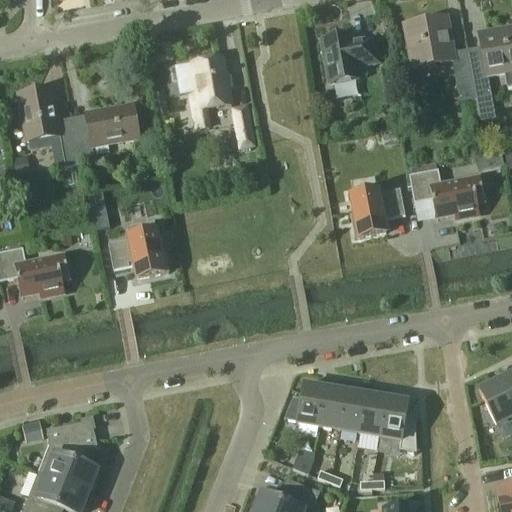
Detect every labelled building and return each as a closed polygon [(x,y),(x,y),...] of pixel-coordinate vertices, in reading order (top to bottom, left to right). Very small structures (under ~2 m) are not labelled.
[(411,71),(452,64),(455,63),(454,55),(447,20),(403,28),(411,71)] [(485,71),(470,74),(475,102),(479,124),(495,121),(491,99),(488,80),(504,77),(507,91),(511,90),(511,30),(478,37),(481,50),(485,71)] [(328,88),(359,82),(357,70),(378,67),(374,41),(352,45),(351,38),(320,43),(328,88)] [(232,108),(224,61),(189,67),(189,66),(174,69),(179,98),(190,96),(191,97),(196,132),(208,130),(206,112),(232,108)] [(470,74),(454,77),(460,105),(475,102),(470,74)] [(65,171),(80,168),(71,121),(58,124),(52,92),(18,98),(27,145),(59,139),(65,171)] [(86,119),(71,121),(80,168),(95,165),(92,151),(139,143),(133,109),(86,117),(86,119)] [(256,151),(249,109),(247,109),(232,111),(230,114),(238,153),(240,155),(255,152),(256,151)] [(503,170),(501,156),(474,161),(477,175),(503,170)] [(438,175),(410,181),(416,208),(431,205),(435,223),(455,219),(455,223),(479,218),(477,209),(485,207),(480,181),(441,189),(438,175)] [(376,195),(351,200),(355,219),(351,220),(355,242),(385,236),(381,220),(389,218),(390,222),(404,219),(399,194),(377,198),(376,195)] [(107,216),(92,219),(96,234),(110,231),(107,216)] [(130,244),(108,248),(109,252),(113,272),(127,269),(126,265),(133,263),(137,280),(167,274),(162,252),(158,253),(153,226),(127,231),(130,244)] [(224,242),(233,267),(257,258),(247,233),(224,242)] [(22,252),(0,256),(0,284),(17,282),(21,301),(40,297),(41,301),(66,296),(64,284),(67,283),(62,258),(25,266),(22,252)] [(511,378),(501,383),(511,405),(511,378)] [(511,421),(511,405),(501,383),(479,394),(496,429),(511,421)] [(325,393),(303,389),(297,427),(319,431),(325,393)] [(325,393),(319,431),(339,434),(345,396),(325,393)] [(345,396),(339,434),(359,438),(366,399),(345,396)] [(366,399),(359,438),(379,441),(386,403),(366,399)] [(386,403),(379,441),(402,445),(408,406),(386,403)] [(38,477),(88,496),(97,473),(78,466),(83,455),(97,452),(92,424),(46,433),(49,448),(38,477)] [(311,471),(300,467),(297,474),(308,479),(311,471)] [(317,482),(329,487),(332,479),(320,475),(317,482)] [(81,511),(88,496),(38,477),(24,511),(81,511)] [(343,484),(332,479),(329,487),(340,491),(343,484)] [(261,497),(255,511),(303,511),(305,508),(313,511),(319,496),(290,485),(282,505),(261,497)] [(384,485),(372,486),(372,494),(385,493),(384,485)] [(360,486),(360,494),(372,494),(372,486),(360,486)] [(511,511),(511,488),(496,491),(499,511),(511,511)]
